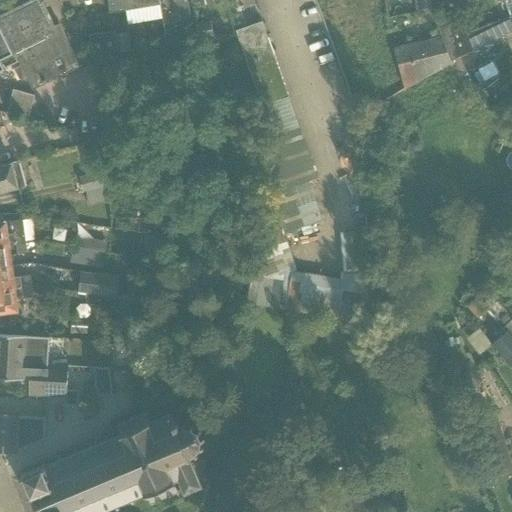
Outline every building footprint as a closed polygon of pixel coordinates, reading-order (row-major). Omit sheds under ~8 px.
[(29,0),(0,14),(0,24),(18,62),(33,90),(80,67),(59,24),(54,26),(41,0),(29,0)] [(59,0),(65,10),(80,3),(78,0),(59,0)] [(108,0),(110,13),(126,10),(124,0),(108,0)] [(124,0),(126,10),(161,4),(160,0),(124,0)] [(172,0),(175,16),(182,14),(190,13),(187,0),(172,0)] [(413,0),(416,11),(432,9),(428,0),(413,0)] [(161,4),(126,10),(128,24),(163,18),(161,4)] [(511,20),(510,17),(468,32),(474,51),(511,32),(511,20)] [(463,19),(439,28),(442,35),(446,48),(451,61),(474,51),(468,32),(463,19)] [(262,21),(237,30),(263,104),(289,95),(262,21)] [(196,24),(198,38),(214,35),(211,22),(196,24)] [(0,70),(18,62),(0,24),(0,70)] [(114,32),(89,34),(91,54),(131,50),(129,33),(114,34),(114,32)] [(430,38),(394,47),(398,60),(405,89),(452,64),(451,61),(446,48),(442,35),(430,38)] [(6,113),(28,119),(35,95),(13,89),(6,113)] [(305,139),(289,95),(263,104),(279,148),(305,139)] [(87,175),(80,177),(83,192),(86,191),(107,186),(102,138),(84,143),(87,175)] [(319,177),(305,139),(279,148),(257,156),(265,178),(271,194),(309,181),(319,177)] [(12,163),(0,165),(0,193),(19,189),(12,163)] [(271,194),(265,178),(241,273),(250,275),(282,280),(284,269),(299,272),(286,234),(271,194)] [(323,220),(309,181),(271,194),(286,234),(323,220)] [(0,222),(0,245),(26,242),(23,219),(0,222)] [(282,280),(278,309),(300,312),(374,324),(374,323),(366,229),(340,232),(343,269),(343,272),(341,271),(339,278),(299,272),(284,269),(282,280)] [(75,236),(73,247),(105,253),(107,241),(75,236)] [(145,236),(142,254),(158,257),(161,239),(145,236)] [(26,242),(0,245),(0,267),(12,266),(11,255),(12,255),(27,253),(26,242)] [(73,247),(70,262),(103,268),(105,253),(73,247)] [(12,266),(0,267),(0,290),(32,286),(31,275),(14,278),(12,266)] [(81,273),(78,293),(117,297),(119,277),(81,273)] [(278,309),(282,280),(250,275),(245,303),(278,309)] [(32,286),(0,290),(0,313),(18,311),(17,299),(33,297),(32,286)] [(67,321),(67,328),(70,328),(70,334),(87,334),(88,321),(67,321)] [(511,336),(507,331),(491,344),(511,368),(511,336)] [(0,334),(0,361),(48,364),(49,337),(0,334)] [(467,343),(451,348),(459,374),(475,369),(467,343)] [(126,345),(115,347),(117,359),(128,357),(126,345)] [(67,365),(48,364),(0,361),(0,378),(24,380),(24,377),(31,377),(30,395),(66,397),(65,405),(77,405),(78,391),(66,390),(67,365)] [(109,368),(93,367),(97,396),(112,394),(109,368)] [(102,511),(103,511),(116,506),(117,510),(120,509),(118,505),(131,499),(133,504),(135,503),(133,499),(147,493),(150,501),(148,502),(148,504),(151,502),(152,505),(154,504),(153,502),(164,497),(165,500),(167,499),(166,497),(177,492),(178,494),(180,493),(179,491),(181,490),(181,488),(178,489),(175,481),(178,480),(184,494),(202,486),(189,456),(194,454),(196,457),(199,456),(197,453),(200,448),(204,450),(205,447),(201,446),(202,440),(205,440),(205,437),(201,438),(199,433),(202,431),(200,429),(197,431),(193,428),(194,424),(192,423),(191,427),(185,426),(185,423),(182,423),(183,427),(178,429),(177,426),(180,425),(178,421),(175,423),(171,413),(150,421),(147,414),(149,413),(148,411),(146,412),(145,409),(143,410),(144,413),(132,417),(132,415),(130,416),(131,418),(120,423),(119,420),(117,421),(118,424),(115,425),(116,427),(119,425),(122,433),(108,439),(106,435),(104,436),(106,440),(93,445),(91,441),(89,442),(91,446),(77,452),(76,448),(73,449),(75,453),(62,458),(60,454),(58,455),(60,459),(46,465),(46,464),(45,464),(45,463),(41,465),(42,466),(27,472),(27,471),(23,472),(24,473),(22,474),(24,478),(25,477),(31,491),(29,491),(38,511),(102,511)] [(496,409),(470,418),(481,453),(507,445),(496,409)] [(0,451),(17,453),(17,451),(44,439),(45,418),(0,415),(0,451)] [(511,460),(507,445),(481,453),(489,478),(511,470),(511,460)] [(336,474),(341,487),(375,475),(370,462),(336,474)] [(375,475),(341,487),(349,506),(382,494),(375,475)] [(388,511),(382,494),(349,506),(350,511),(388,511)]
